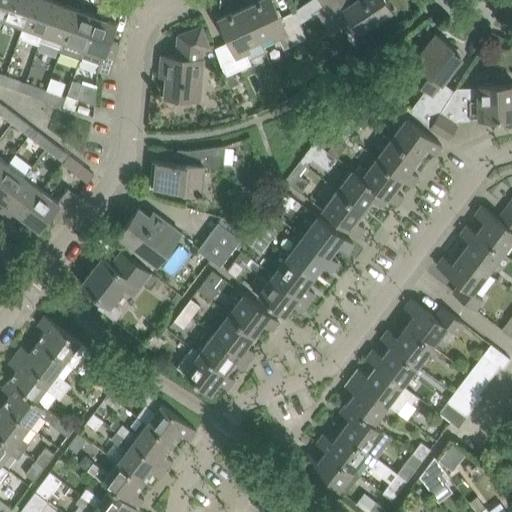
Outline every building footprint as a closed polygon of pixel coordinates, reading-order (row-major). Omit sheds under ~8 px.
[(0,0),(0,24),(1,25),(3,17),(9,0),(0,0)] [(9,0),(3,17),(23,24),(24,25),(32,0),(9,0)] [(40,44),(41,40),(55,1),(53,0),(32,0),(24,25),(23,24),(19,37),(40,44)] [(293,44),(308,37),(300,23),(294,11),(280,17),(272,0),(256,0),(257,1),(245,7),(261,39),(274,33),(276,38),(280,36),(283,44),(291,40),(293,44)] [(309,0),(294,11),(300,23),(318,11),(326,6),(334,0),(309,0)] [(334,0),(326,6),(318,11),(331,30),(351,17),(360,31),(392,10),(385,0),(334,0)] [(40,44),(60,51),(76,8),(55,1),(41,40),(40,44)] [(261,39),(245,7),(232,13),(232,12),(219,18),(230,41),(215,47),(224,65),(228,75),(252,63),(247,51),(251,49),(248,45),(261,39)] [(80,58),(80,56),(84,45),(85,46),(96,15),(76,8),(60,51),(80,58)] [(84,45),(80,56),(99,62),(97,70),(109,74),(120,43),(111,40),(117,23),(96,15),(85,46),(84,45)] [(203,47),(209,47),(201,27),(179,35),(177,57),(162,55),(162,61),(168,62),(165,96),(199,99),(201,79),(203,59),(202,59),(203,47)] [(405,73),(421,85),(425,88),(409,110),(431,126),(454,90),(443,81),(462,57),(451,49),(453,45),(436,32),(405,73)] [(21,80),(7,75),(4,83),(18,88),(21,80)] [(75,97),(81,82),(72,79),(67,94),(75,97)] [(456,87),(454,90),(431,126),(448,137),(457,124),(454,122),(456,117),(511,116),(511,83),(478,85),(478,87),(456,87)] [(29,91),(44,97),(47,89),(32,84),(29,91)] [(62,95),(47,89),(44,97),(59,103),(62,95)] [(366,100),(357,111),(367,119),(375,108),(366,100)] [(1,112),(13,121),(19,114),(6,105),(1,112)] [(358,130),(367,119),(357,111),(349,122),(358,130)] [(31,124),(19,114),(13,121),(26,131),(31,124)] [(407,118),(392,138),(418,157),(426,146),(436,154),(442,145),(407,118)] [(35,138),(48,147),(53,140),(41,131),(35,138)] [(418,157),(392,138),(378,157),(403,176),(403,177),(412,185),(419,176),(409,169),(418,157)] [(328,150),(327,151),(332,154),(332,153),(338,158),(346,147),(336,139),(328,150)] [(66,150),(53,140),(48,147),(60,157),(66,150)] [(314,140),(313,140),(299,160),(307,166),(313,156),(324,164),(332,154),(327,151),(328,150),(322,145),(314,140)] [(226,166),(226,165),(226,153),(226,144),(189,149),(188,161),(186,161),(186,163),(152,160),(150,186),(183,189),(183,191),(198,192),(202,193),(205,165),(226,166)] [(85,166),(70,154),(62,163),(78,175),(85,166)] [(362,177),(388,197),(397,204),(404,195),(394,188),(403,177),(403,176),(378,157),(363,177),(362,177)] [(307,166),(299,160),(284,180),(302,193),(310,182),(301,175),(307,166)] [(32,168),(30,167),(24,175),(8,163),(0,173),(0,199),(4,203),(5,203),(32,168)] [(94,173),(85,166),(78,175),(87,182),(94,173)] [(35,178),(33,170),(32,168),(5,203),(4,203),(0,208),(0,211),(9,218),(15,210),(22,216),(43,189),(33,182),(35,178)] [(388,197),(362,177),(363,177),(353,170),(338,190),(364,209),(372,198),(382,205),(388,197)] [(58,201),(43,189),(22,216),(40,230),(51,215),(59,221),(78,195),(68,187),(58,201)] [(355,220),(364,209),(338,190),(323,209),(358,236),(365,227),(355,220)] [(289,210),(297,200),(288,192),(280,203),(289,210)] [(485,221),(477,232),(502,251),(511,236),(511,200),(499,218),(482,205),(475,214),(485,221)] [(158,264),(182,233),(154,211),(150,216),(139,207),(118,234),(158,264)] [(318,215),(303,235),(329,254),(337,244),(347,251),(353,242),(318,215)] [(269,223),(260,216),(251,227),(260,234),(269,223)] [(221,265),(242,239),(220,222),(199,248),(221,265)] [(461,233),(470,240),(462,251),(488,270),(502,251),(477,232),(467,224),(461,233)] [(243,238),(252,245),(260,234),(251,227),(243,238)] [(332,270),(339,262),(329,254),(303,235),(288,255),(314,274),(322,263),(332,270)] [(125,286),(134,293),(144,281),(150,285),(156,277),(121,251),(112,263),(102,256),(81,283),(103,300),(98,307),(115,320),(116,320),(123,311),(112,303),(125,286)] [(472,291),(488,270),(462,251),(453,263),(444,256),(437,264),(461,282),(454,292),(475,308),(483,298),(472,291)] [(241,252),(227,269),(236,276),(244,266),(240,262),(243,260),(247,263),(250,259),(241,252)] [(315,293),(306,286),(314,274),(288,255),(273,274),(309,301),(315,293)] [(214,271),(205,281),(214,288),(223,278),(214,271)] [(302,310),(309,301),(273,274),(258,294),(284,314),(293,302),(302,310)] [(244,293),(229,313),(255,333),(263,322),(273,329),(279,320),(244,293)] [(177,305),(182,298),(177,295),(172,301),(177,305)] [(415,314),(406,325),(432,344),(447,325),(457,333),(465,323),(443,306),(436,316),(412,298),(405,306),(415,314)] [(201,306),(192,299),(184,310),(193,317),(201,306)] [(176,321),(185,328),(193,317),(184,310),(176,321)] [(229,313),(214,333),(249,360),(256,351),(246,344),(255,333),(229,313)] [(64,361),(72,366),(81,354),(89,360),(95,352),(45,314),(38,324),(46,330),(38,341),(65,360),(64,361)] [(511,320),(509,319),(502,328),(511,336),(511,320)] [(391,345),(392,344),(418,364),(432,344),(406,325),(398,336),(388,329),(382,338),(391,345)] [(156,333),(147,345),(157,352),(165,341),(156,333)] [(225,372),(225,371),(234,361),(243,368),(249,360),(214,333),(199,353),(225,372)] [(56,372),(64,361),(65,360),(38,341),(30,351),(22,345),(16,353),(65,391),(71,383),(56,372)] [(485,352),(501,364),(500,365),(503,367),(511,358),(491,343),(485,352)] [(377,363),(403,383),(418,364),(392,344),(391,345),(383,355),(374,348),(367,357),(376,364),(377,363)] [(225,371),(225,372),(199,353),(190,347),(176,366),(184,372),(210,392),(219,380),(228,387),(235,379),(225,371)] [(501,364),(485,352),(477,361),(494,374),(500,365),(501,364)] [(60,398),(67,403),(72,396),(65,391),(16,353),(9,362),(17,368),(10,378),(36,398),(45,387),(59,398),(60,398)] [(494,374),(477,361),(470,370),(487,383),(494,374)] [(412,402),(417,394),(403,383),(377,363),(376,364),(368,375),(359,368),(353,375),(389,402),(388,403),(398,411),(407,398),(412,402)] [(113,365),(107,373),(112,378),(115,380),(121,372),(113,365)] [(470,370),(463,380),(480,392),(487,383),(470,370)] [(101,380),(107,384),(112,378),(107,373),(101,380)] [(356,392),(348,402),(373,422),(388,403),(389,402),(353,375),(346,385),(356,392)] [(67,435),(73,426),(36,398),(10,378),(3,388),(11,394),(3,404),(29,424),(38,413),(67,435)] [(480,392),(463,380),(456,390),(475,405),(483,395),(480,392)] [(156,411),(147,423),(173,443),(181,432),(189,439),(197,429),(147,391),(139,386),(133,393),(156,411)] [(456,390),(448,400),(467,415),(475,405),(456,390)] [(459,426),(467,415),(448,400),(439,411),(459,426)] [(377,456),(392,436),(373,422),(348,402),(341,412),(350,419),(342,430),(377,456)] [(0,432),(23,450),(29,442),(20,436),(29,424),(3,404),(0,408),(0,432)] [(96,430),(103,420),(94,412),(86,421),(96,430)] [(123,423),(117,430),(167,468),(174,460),(165,453),(173,443),(147,423),(138,434),(123,423)] [(160,477),(167,468),(117,430),(111,438),(127,449),(118,461),(144,481),(152,471),(160,477)] [(327,450),(328,449),(354,469),(363,458),(372,465),(378,457),(377,456),(342,430),(334,441),(324,434),(317,442),(327,450)] [(0,462),(9,451),(18,458),(23,450),(0,432),(0,462)] [(421,441),(412,453),(422,460),(431,448),(421,441)] [(452,470),(465,453),(452,443),(439,459),(452,470)] [(46,446),(36,459),(44,465),(54,452),(46,446)] [(354,469),(328,449),(327,450),(319,460),(309,453),(302,462),(344,493),(360,474),(354,469)] [(422,460),(412,453),(398,472),(407,479),(422,460)] [(91,465),(94,461),(86,455),(79,463),(87,469),(91,465)] [(434,457),(420,475),(431,490),(447,478),(442,471),(444,469),(434,457)] [(34,479),(44,465),(36,459),(25,472),(34,479)] [(91,465),(87,469),(111,487),(138,507),(144,498),(136,492),(144,481),(118,461),(109,473),(94,461),(91,465)] [(0,479),(9,468),(0,462),(0,479)] [(61,479),(50,471),(36,490),(46,498),(61,479)] [(383,492),(392,499),(407,479),(398,472),(383,492)] [(102,498),(87,487),(81,494),(104,511),(133,511),(138,507),(111,487),(102,498)] [(36,490),(26,503),(38,511),(39,511),(49,500),(46,498),(36,490)] [(282,507),(278,511),(306,511),(280,492),(274,501),(282,507)] [(76,502),(89,511),(104,511),(81,494),(76,502)] [(490,511),(479,496),(470,502),(477,511),(490,511)] [(376,500),(368,511),(382,511),(386,507),(376,500)]
